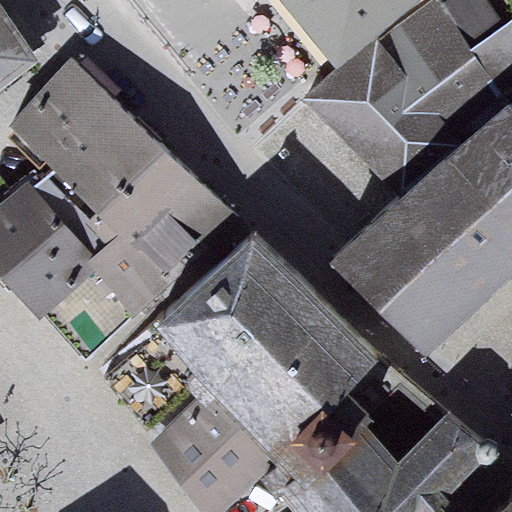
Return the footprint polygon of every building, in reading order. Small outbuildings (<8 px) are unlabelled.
[(0,0),(0,90),(41,62),(0,0)] [(281,0),(336,66),(416,0),(281,0)] [(489,0),(457,0),(401,40),(455,115),(511,74),(511,21),(508,25),(489,0)] [(464,137),(382,44),(315,103),(397,196),(464,137)] [(227,210),(77,62),(8,132),(52,173),(0,212),(0,264),(84,358),(227,210)] [(511,283),(511,108),(511,107),(344,254),(433,353),(511,283)] [(371,359),(255,233),(155,324),(203,378),(215,392),(280,466),(298,485),(365,420),(336,391),(371,359)] [(203,378),(155,324),(105,371),(150,425),(203,378)] [(449,414),(371,359),(336,391),(365,420),(403,459),(449,414)] [(229,511),(280,466),(215,392),(149,451),(205,511),(229,511)] [(403,459),(365,420),(298,485),(285,498),(297,511),(431,511),(446,498),(493,452),(452,411),(449,414),(403,459)] [(511,511),(511,495),(493,511),(511,511)] [(459,511),(446,498),(431,511),(459,511)]
